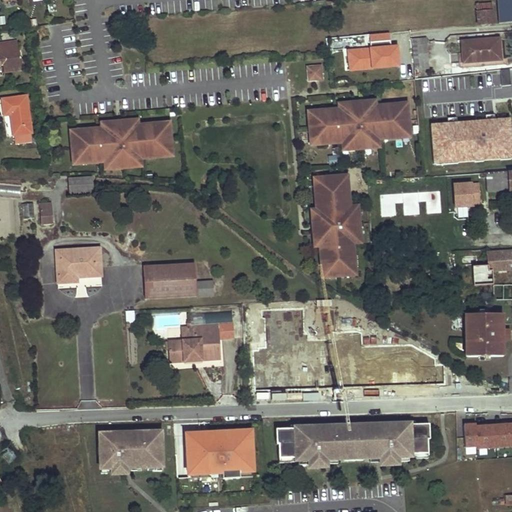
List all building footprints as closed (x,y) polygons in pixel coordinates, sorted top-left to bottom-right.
[(511,0),(497,0),(499,21),(498,21),(498,25),(511,23),(511,0)] [(339,2),(326,3),(326,13),(340,12),(339,2)] [(477,11),(478,25),(494,23),(493,11),(492,11),(478,11),(477,11)] [(427,38),(411,39),(412,46),(427,45),(427,38)] [(500,39),(461,42),(464,62),(501,60),(500,39)] [(369,41),(370,57),(391,56),(390,40),(369,41)] [(20,69),(18,52),(10,52),(9,43),(0,44),(0,65),(2,67),(3,73),(13,72),(12,70),(20,69)] [(18,52),(17,43),(9,43),(10,52),(18,52)] [(289,79),(303,80),(303,64),(289,64),(289,79)] [(320,67),(308,68),(309,81),(321,80),(320,67)] [(502,86),(510,84),(508,70),(500,71),(502,86)] [(33,134),(27,96),(2,100),(4,116),(11,115),(15,136),(16,136),(17,144),(33,142),(32,134),(33,134)] [(316,118),(309,119),(310,140),(318,140),(318,145),(347,143),(348,147),(374,144),(374,141),(403,138),(402,132),(410,131),(408,110),(400,111),(400,105),(392,106),(392,105),(377,106),(377,107),(370,108),(370,107),(345,109),(345,110),(338,111),(338,110),(323,111),(324,112),(316,113),(316,118)] [(78,138),(71,139),(72,160),(80,159),(81,165),(109,162),(110,166),(136,164),(136,160),(165,158),(164,152),(172,151),(170,130),(162,131),(162,125),(154,126),(154,124),(139,126),(139,127),(132,128),(132,126),(107,128),(108,130),(101,131),(100,129),(86,131),(86,132),(78,132),(78,138)] [(511,171),(511,131),(494,132),(494,133),(495,160),(511,160),(511,166),(511,172),(511,171)] [(511,171),(511,172),(486,173),(486,178),(487,192),(508,191),(508,192),(511,192),(511,171)] [(342,184),(342,177),(320,179),(321,186),(315,187),(316,194),(315,194),(316,209),(317,209),(318,216),(317,217),(319,241),(321,241),(321,248),(320,248),(321,263),(322,263),(323,271),(329,270),(329,278),(351,276),(350,268),(356,268),(353,239),(357,239),(354,212),(351,213),(348,184),(342,184)] [(93,192),(92,179),(70,179),(71,194),(93,192)] [(453,180),(453,207),(474,206),(474,180),(453,180)] [(0,194),(20,196),(21,186),(0,184),(0,194)] [(20,204),(24,219),(36,216),(32,201),(20,204)] [(40,206),(42,224),(53,223),(51,205),(40,206)] [(102,247),(63,249),(63,258),(58,258),(59,281),(80,280),(79,276),(79,273),(84,273),(84,276),(104,275),(102,247)] [(511,250),(487,252),(487,264),(488,271),(511,269),(511,250)] [(195,264),(145,266),(147,299),(197,296),(196,283),(195,264)] [(196,283),(197,296),(214,295),(213,282),(196,283)] [(495,298),(511,298),(511,284),(495,284),(495,298)] [(135,323),(134,311),(126,311),(126,326),(134,326),(134,323),(135,323)] [(478,315),(465,315),(464,357),(478,357),(478,354),(489,354),(489,357),(502,357),(502,341),(502,331),(502,315),(489,315),(489,318),(478,318),(478,315)] [(338,317),(249,321),(252,366),(378,359),(377,338),(364,339),(364,328),(339,329),(338,317)] [(219,359),(217,325),(193,327),(194,340),(168,342),(169,362),(219,359)] [(473,412),(462,412),(463,457),(488,456),(488,441),(488,417),(488,410),(472,411),(473,412)] [(427,439),(429,439),(429,424),(408,425),(408,424),(386,425),(386,427),(367,427),(367,425),(337,427),(337,428),(318,429),(318,427),(296,428),(296,429),(276,429),(276,445),(278,445),(279,459),(296,458),(296,460),(309,460),(310,467),(326,467),(326,459),(340,459),(340,457),(367,456),(367,458),(381,457),(381,465),(397,464),(397,457),(411,456),(410,454),(428,454),(427,439)] [(136,468),(161,467),(160,432),(138,433),(138,435),(128,435),(128,433),(112,434),(113,436),(99,437),(100,469),(111,468),(112,474),(126,474),(126,466),(136,466),(136,468)] [(498,442),(488,441),(488,456),(498,456),(498,442)] [(198,447),(199,473),(225,472),(224,446),(198,447)] [(248,497),(259,496),(258,477),(247,478),(248,497)]
